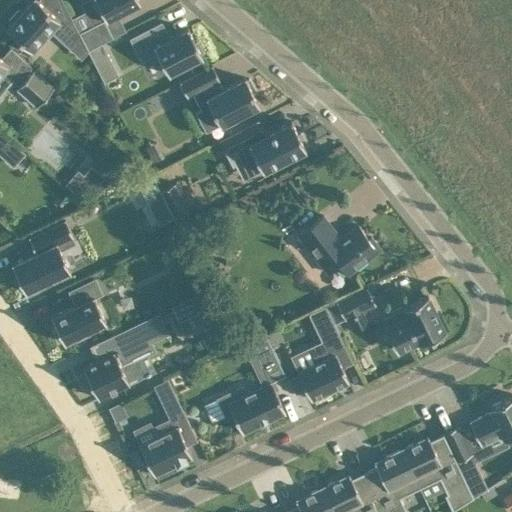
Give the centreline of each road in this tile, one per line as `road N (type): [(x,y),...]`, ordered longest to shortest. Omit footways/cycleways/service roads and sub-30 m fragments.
road 1 (unclassified): [(496,327),(486,279),(360,124),(213,0)]
road 2 (residential): [(155,511),(465,361),(496,327)]
road 3 (residential): [(123,511),(78,421),(0,310)]
